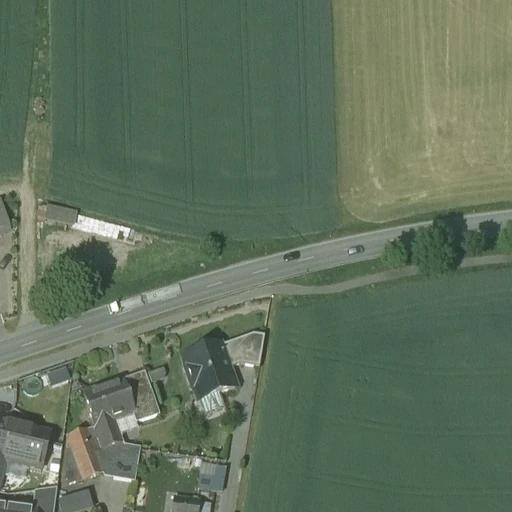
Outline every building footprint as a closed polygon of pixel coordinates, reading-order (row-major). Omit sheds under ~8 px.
[(1,203),(0,202),(0,232),(10,229),(1,203)] [(253,337),(219,349),(228,374),(229,371),(240,368),(259,371),(264,339),(253,337)] [(219,349),(183,361),(186,367),(184,371),(191,393),(195,395),(199,404),(234,392),(231,381),(225,379),(228,374),(219,349)] [(143,376),(122,383),(134,416),(132,417),(135,426),(159,418),(144,375),(143,376)] [(122,383),(82,397),(94,430),(98,441),(102,453),(106,452),(121,447),(113,424),(132,417),(134,416),(122,383)] [(50,437),(0,424),(0,462),(6,464),(41,472),(50,437)] [(94,430),(67,439),(61,489),(82,483),(71,450),(98,441),(94,430)] [(98,441),(71,450),(82,483),(102,476),(101,471),(103,470),(103,469),(106,452),(102,453),(98,441)] [(125,458),(118,457),(116,458),(115,458),(115,459),(114,460),(111,481),(134,485),(140,451),(127,449),(125,458)] [(225,495),(229,471),(205,467),(201,491),(225,495)] [(53,511),(56,492),(34,495),(31,511),(53,511)] [(62,503),(64,511),(91,511),(97,510),(92,494),(62,503)] [(197,511),(199,505),(173,502),(171,511),(197,511)]
